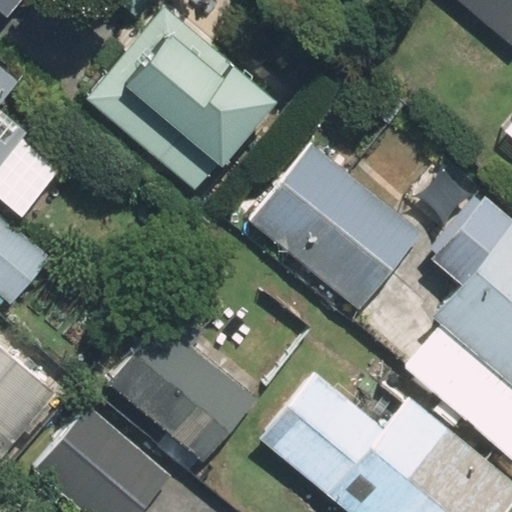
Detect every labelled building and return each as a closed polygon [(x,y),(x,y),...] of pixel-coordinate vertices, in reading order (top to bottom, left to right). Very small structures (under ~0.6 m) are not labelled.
[(0,0),(0,18),(12,29),(36,0),(0,0)] [(511,48),(511,0),(446,0),(505,56),(511,48)] [(274,101),(169,1),(81,92),(187,193),(274,101)] [(0,204),(32,166),(13,150),(0,139),(0,89),(12,75),(0,64),(0,204)] [(407,237),(311,149),(249,214),(349,310),(407,237)] [(424,313),(434,322),(396,365),(511,465),(511,463),(511,210),(483,185),(423,254),(453,280),(424,313)] [(0,220),(0,301),(9,309),(49,265),(0,220)] [(159,311),(103,379),(204,463),(260,394),(159,311)] [(0,349),(0,445),(48,391),(0,349)] [(494,511),(511,488),(511,487),(410,401),(390,424),(317,362),(256,434),(348,511),(494,511)] [(133,511),(169,473),(87,399),(33,458),(92,511),(133,511)]
